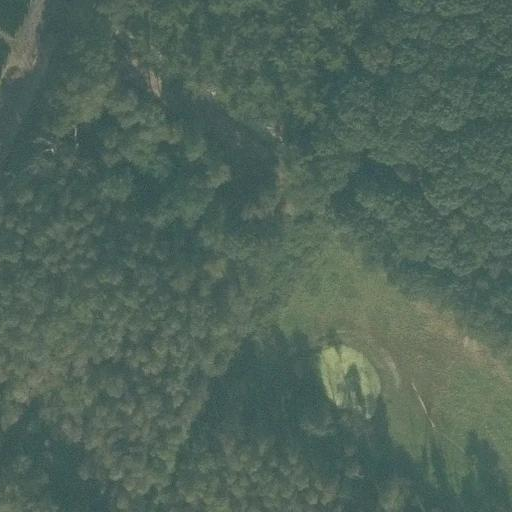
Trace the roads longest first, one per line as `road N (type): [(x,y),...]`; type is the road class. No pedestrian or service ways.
road 1 (track): [(311,187),(81,21)]
road 2 (track): [(511,326),(311,187)]
road 3 (track): [(311,187),(348,155),(511,62)]
road 4 (track): [(81,21),(0,195)]
